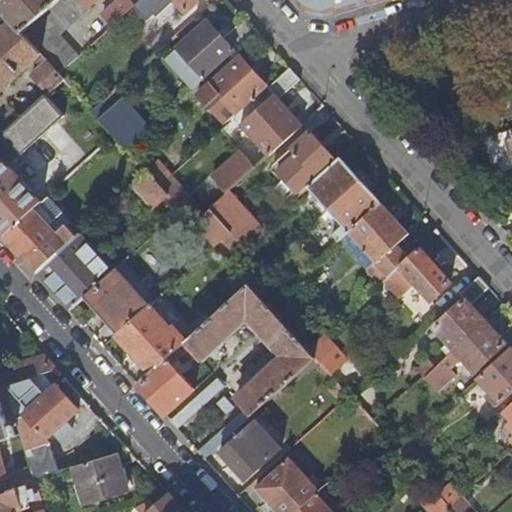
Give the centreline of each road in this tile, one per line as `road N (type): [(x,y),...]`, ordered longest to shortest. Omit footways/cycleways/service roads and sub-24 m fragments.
road 1 (residential): [(217,511),(0,268)]
road 2 (residential): [(298,44),(511,269)]
road 3 (residential): [(298,44),(458,0)]
